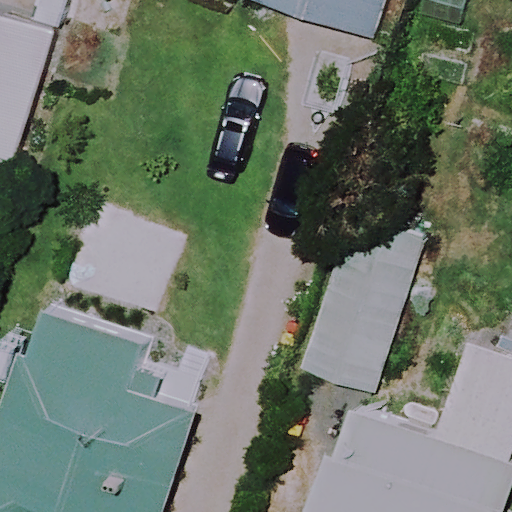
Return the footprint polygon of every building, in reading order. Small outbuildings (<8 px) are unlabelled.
[(394,0),(282,0),(385,32),(394,0)] [(65,23),(0,3),(0,156),(22,163),(65,23)] [(437,229),(363,204),(310,365),(385,390),(437,229)] [(240,347),(59,287),(0,462),(0,511),(185,511),(190,497),(240,347)] [(511,511),(511,509),(511,349),(478,339),(451,428),(358,400),(323,511),(511,511)]
